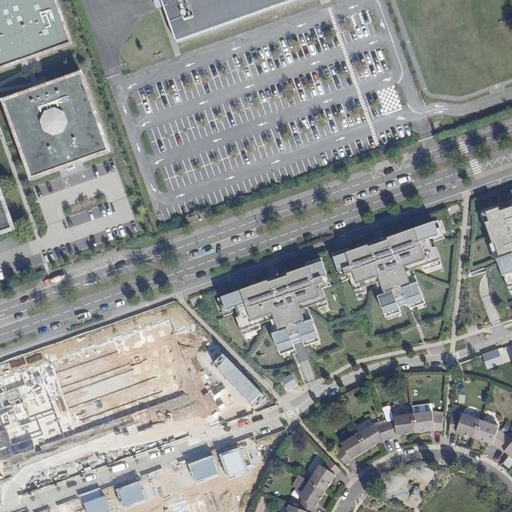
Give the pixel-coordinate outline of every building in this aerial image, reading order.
[(0,0),(0,62),(23,55),(25,59),(32,56),(30,52),(66,39),(51,0),(0,0)] [(162,0),(176,41),(292,0),(162,0)] [(36,91),(6,101),(34,180),(70,167),(71,171),(79,168),(77,164),(113,151),(84,73),(55,84),(55,86),(50,87),(42,91),(37,93),(36,91)] [(0,233),(15,228),(0,188),(0,233)] [(511,200),(511,201),(511,203),(508,205),(509,208),(500,212),(499,208),(482,214),(483,218),(487,216),(489,222),(485,223),(493,244),(490,245),(491,248),(494,247),(495,250),(497,250),(500,260),(499,260),(508,288),(511,287),(511,200)] [(511,203),(511,201),(498,206),(499,208),(500,212),(509,208),(508,205),(511,203)] [(197,216),(199,221),(210,218),(208,212),(197,216)] [(187,220),(189,225),(198,222),(196,216),(187,220)] [(375,243),(349,252),(348,248),(345,250),(346,253),(334,258),(338,271),(343,270),(347,281),(349,280),(354,292),(360,289),(362,293),(365,292),(364,287),(375,283),(380,296),(378,297),(384,314),(395,310),(397,314),(400,313),(399,307),(408,304),(410,309),(414,308),(412,304),(424,300),(418,283),(415,284),(410,270),(422,266),(424,271),(427,270),(426,266),(441,261),(436,247),(433,248),(430,239),(439,236),(436,226),(440,224),(438,221),(392,237),(394,241),(376,247),(375,243)] [(392,237),(375,243),(376,247),(394,241),(392,237)] [(494,247),(491,248),(496,261),(499,260),(500,260),(497,250),(495,250),(494,247)] [(345,250),(332,254),(334,258),(346,253),(345,250)] [(321,258),(308,263),(310,267),(323,262),(321,258)] [(442,265),(441,261),(426,266),(427,270),(442,265)] [(219,303),(223,301),(226,311),(236,308),(239,317),(237,318),(241,332),(257,326),(258,330),(261,329),(259,324),(271,320),(276,334),(273,335),(279,351),(291,347),(292,351),(296,350),(294,345),(303,341),(305,347),(309,345),(307,341),(319,337),(313,320),(310,321),(306,307),(317,303),(319,309),(323,307),(322,303),(328,301),(324,289),(327,288),(323,277),(327,276),(323,262),(310,267),(308,263),(305,264),(307,268),(281,277),(283,280),(265,287),(264,283),(218,299),(219,303)] [(343,270),(338,271),(342,282),(347,281),(343,270)] [(331,286),(327,276),(323,277),(327,288),(331,286)] [(281,277),(264,283),(265,287),(283,280),(281,277)] [(424,300),(412,304),(414,308),(425,304),(424,300)] [(395,310),(384,314),(385,318),(397,314),(395,310)] [(257,326),(241,332),(243,336),(258,330),(257,326)] [(319,337),(307,341),(309,345),(320,341),(319,337)] [(291,347),(279,351),(281,355),(292,351),(291,347)] [(499,349),(482,355),(487,369),(504,363),(499,349)] [(282,380),(288,390),(297,384),(291,375),(282,380)] [(433,412),(413,415),(415,433),(434,431),(441,431),(443,416),(433,415),(433,412)] [(393,421),(384,424),(389,438),(395,436),(415,433),(413,415),(393,418),(393,421)] [(455,432),(474,438),(480,421),(461,415),(460,418),(450,417),(449,432),(455,432)] [(389,438),(384,424),(376,427),(374,425),(372,426),(368,420),(354,429),(357,435),(367,450),(381,442),(389,438)] [(498,448),(505,436),(497,431),(499,427),(480,421),(474,438),(491,444),(498,448)] [(351,460),(367,450),(357,435),(341,444),(342,447),(335,454),(346,465),(351,460)] [(511,458),(511,439),(505,436),(498,448),(505,452),(511,458)] [(509,469),(511,465),(511,459),(508,457),(503,464),(509,469)] [(319,465),(309,482),(325,491),(334,476),(340,471),(330,460),(322,467),(319,465)] [(298,491),(307,483),(301,476),(292,483),(298,491)] [(298,509),(305,511),(312,511),(314,509),(325,491),(309,482),(298,498),(301,500),(298,509)]
